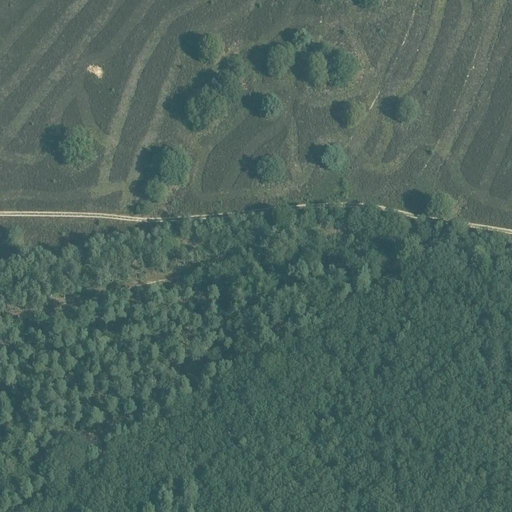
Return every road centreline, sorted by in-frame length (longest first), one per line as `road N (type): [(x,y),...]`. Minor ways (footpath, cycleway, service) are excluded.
road 1 (track): [(511,294),(382,261),(283,255),(0,321)]
road 2 (track): [(0,214),(147,219),(353,204),(511,232)]
road 3 (track): [(390,263),(0,497)]
